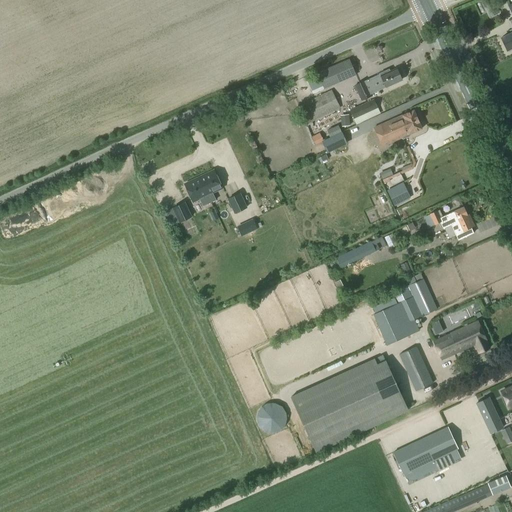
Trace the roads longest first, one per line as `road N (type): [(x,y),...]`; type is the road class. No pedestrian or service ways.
road 1 (unclassified): [(0,205),(428,12)]
road 2 (track): [(511,373),(207,511)]
road 3 (secondary): [(511,195),(428,12)]
